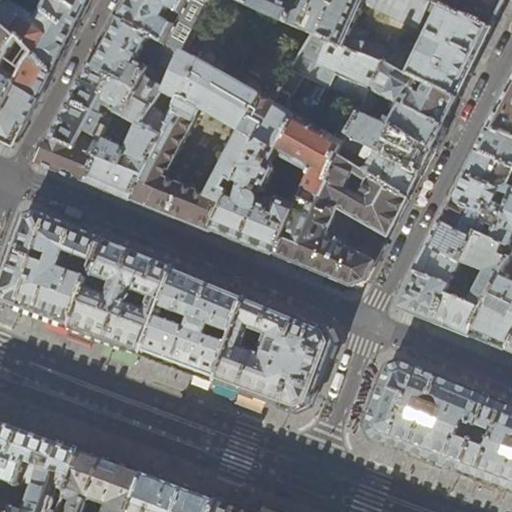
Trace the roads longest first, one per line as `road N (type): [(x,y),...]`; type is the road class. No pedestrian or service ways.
road 1 (residential): [(12,177),(372,323)]
road 2 (residential): [(320,457),(0,339)]
road 3 (residential): [(511,46),(372,323)]
road 4 (residential): [(110,0),(12,177)]
road 5 (residential): [(465,511),(320,457)]
road 6 (residential): [(372,323),(511,381)]
road 7 (residential): [(372,323),(320,457)]
